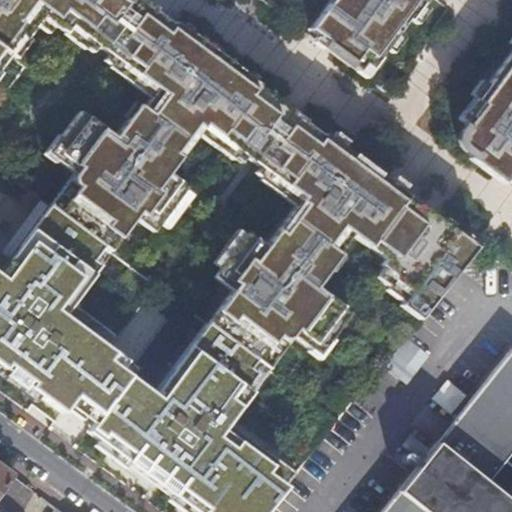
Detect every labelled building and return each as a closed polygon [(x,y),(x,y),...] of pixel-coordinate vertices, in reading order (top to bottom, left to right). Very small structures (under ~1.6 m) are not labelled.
[(96,421),(85,433),(194,511),(261,511),(299,468),(236,420),(272,373),(266,368),(257,362),(282,329),(291,336),(308,349),(312,343),(321,349),(329,338),(348,313),(313,287),(327,269),(322,265),(333,251),(335,253),(349,234),(383,259),(379,265),(381,267),(395,277),(392,280),(407,292),(400,301),(398,305),(417,318),(474,246),(429,213),(419,206),(416,209),(403,199),(406,196),(322,133),(319,137),(309,129),(301,123),(302,120),(295,115),(279,103),(275,100),(273,102),(263,95),(254,88),(257,85),(172,23),(169,26),(160,19),(150,12),(153,9),(145,4),(139,0),(0,0),(0,366),(61,412),(66,401),(96,421)] [(511,0),(329,0),(304,34),(356,72),(361,65),(369,70),(405,21),(407,22),(423,0),(511,0),(511,48),(473,102),(477,104),(468,116),(470,118),(459,133),(458,135),(457,137),(457,139),(457,142),(457,145),(459,148),(461,149),(463,151),(465,153),(495,175),(511,187),(511,0)] [(322,265),(327,269),(330,271),(341,257),(335,253),(333,251),(322,265)] [(395,277),(381,267),(373,277),(386,286),(384,289),(400,301),(407,292),(392,280),(395,277)] [(282,329),(257,362),(266,368),(291,336),(282,329)] [(381,365),(405,383),(428,354),(405,335),(381,365)] [(312,343),(308,349),(306,351),(317,359),(332,340),(329,338),(321,349),(312,343)] [(511,511),(511,349),(509,347),(379,511),(511,511)] [(443,380),(432,401),(456,413),(466,392),(443,380)] [(0,489),(10,475),(0,467),(0,489)] [(14,511),(30,490),(10,475),(0,489),(0,509),(2,506),(11,511),(14,511)]
